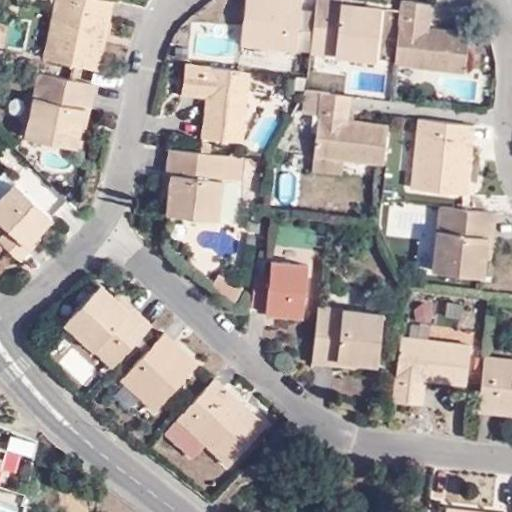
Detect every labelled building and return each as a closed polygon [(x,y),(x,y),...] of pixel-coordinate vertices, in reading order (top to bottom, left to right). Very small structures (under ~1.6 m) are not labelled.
[(103,0),(53,0),(41,58),(92,71),(100,38),(95,37),(103,0)] [(246,0),(241,43),(295,50),(300,1),(294,0),(246,0)] [(343,0),(316,0),(312,51),(374,58),(380,9),(344,4),(343,0)] [(431,5),(404,2),(397,64),(463,72),(468,34),(428,29),(431,5)] [(250,71),(182,63),(180,92),(208,96),(202,137),(241,142),(250,71)] [(91,86),(34,74),(21,138),(69,149),(79,111),(84,112),(91,86)] [(348,119),(350,95),(323,93),(316,155),(345,158),(385,162),(390,124),(348,119)] [(464,165),(469,126),(420,119),(413,186),(465,193),(469,166),(464,165)] [(237,157),(167,148),(164,171),(169,171),(164,211),(228,219),(237,157)] [(345,158),(316,155),(314,170),(343,173),(345,158)] [(291,201),(295,173),(283,171),(279,199),(291,201)] [(8,181),(0,189),(0,247),(13,258),(25,246),(21,242),(44,217),(8,181)] [(493,239),(495,214),(439,207),(431,269),(480,275),(485,239),(493,239)] [(251,273),(247,301),(261,302),(261,308),(296,312),(303,262),(269,259),(267,274),(251,273)] [(215,272),(209,287),(234,298),(240,284),(215,272)] [(63,319),(111,365),(149,324),(126,303),(123,306),(100,281),(63,319)] [(316,300),(310,357),(337,360),(337,355),(375,358),(381,307),(316,300)] [(401,328),(393,394),(422,397),(425,373),(467,377),(471,337),(401,328)] [(158,332),(117,376),(151,409),(195,362),(176,345),(174,348),(158,332)] [(511,352),(485,350),(480,399),(511,401),(511,352)] [(237,409),(209,380),(176,416),(202,445),(225,465),(262,426),(241,405),(237,409)] [(176,416),(162,430),(189,458),(202,445),(176,416)] [(274,440),(263,451),(277,466),(288,454),(274,440)] [(0,446),(0,467),(3,469),(10,450),(0,446)]
